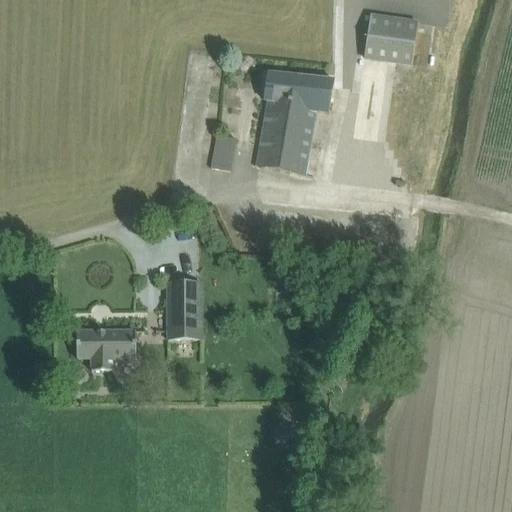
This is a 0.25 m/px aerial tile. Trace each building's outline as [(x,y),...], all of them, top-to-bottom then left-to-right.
[(365,61),(413,67),(419,23),(370,17),(365,61)] [(264,101),(269,102),(316,112),(328,114),(334,81),(288,79),(268,75),(264,101)] [(269,102),(257,169),(305,178),(316,112),(269,102)] [(212,170),(230,174),(236,141),(218,137),(212,170)] [(165,341),(202,342),(204,284),(166,283),(165,341)] [(90,373),(114,373),(114,365),(136,365),(136,333),(76,333),(76,361),(90,361),(90,373)]
